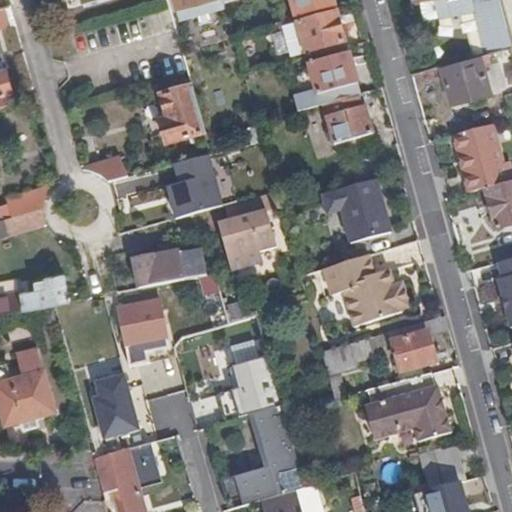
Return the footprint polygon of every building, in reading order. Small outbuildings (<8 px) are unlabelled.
[(0,0),(0,9),(12,6),(10,0),(0,0)] [(201,0),(179,6),(181,18),(226,5),(225,0),(201,0)] [(291,0),(297,19),(336,8),(334,0),(291,0)] [(511,46),(511,45),(499,0),(421,0),(426,20),(439,17),(440,19),(454,16),(463,14),(476,12),(487,53),(490,53),(511,46)] [(0,28),(18,24),(12,6),(0,9),(0,28)] [(339,12),(300,24),(307,54),(348,42),(339,12)] [(463,14),(454,16),(455,22),(465,20),(463,14)] [(295,96),(299,111),(324,105),(356,96),(362,94),(350,53),(310,63),(318,90),(295,96)] [(491,58),(490,53),(487,53),(442,66),(453,104),(507,89),(500,62),(485,66),(484,61),(491,58)] [(0,94),(14,91),(8,68),(0,70),(0,94)] [(170,145),(208,133),(193,77),(161,87),(170,120),(164,122),(170,145)] [(367,114),(362,94),(356,96),(361,116),(367,114)] [(356,96),(324,105),(335,145),(348,142),(352,157),(378,150),(367,114),(361,116),(356,96)] [(504,163),(494,125),(457,135),(472,193),(486,189),(511,181),(511,172),(509,162),(504,163)] [(253,144),(263,142),(260,126),(249,130),(253,144)] [(103,174),(110,180),(130,175),(123,158),(85,169),(89,169),(95,171),(103,174)] [(511,181),(486,189),(496,230),(511,225),(511,181)] [(120,221),(122,233),(227,205),(229,205),(223,183),(181,193),(182,199),(174,201),(163,203),(163,205),(121,216),(118,216),(120,221)] [(48,195),(53,186),(10,198),(11,203),(15,216),(46,207),(46,201),(48,195)] [(224,238),(224,240),(232,271),(262,263),(260,251),(278,247),(268,212),(282,208),(282,207),(277,192),(229,205),(227,205),(231,222),(235,236),(224,238)] [(389,192),(354,202),(365,241),(400,231),(389,192)] [(15,216),(11,203),(0,206),(0,215),(1,220),(7,219),(15,216)] [(46,218),(46,207),(15,216),(7,219),(11,234),(48,224),(46,218)] [(7,219),(1,220),(0,220),(0,237),(11,234),(7,219)] [(224,233),(224,238),(235,236),(231,222),(220,225),(222,234),(224,233)] [(136,259),(141,289),(198,279),(195,263),(189,264),(187,255),(182,256),(181,252),(136,259)] [(370,256),(324,271),(332,297),(344,293),(355,328),(403,313),(402,310),(411,308),(403,284),(397,286),(389,288),(384,272),(375,275),(370,256)] [(511,260),(500,263),(504,278),(499,280),(511,327),(511,260)] [(389,288),(397,286),(392,270),(384,272),(389,288)] [(52,304),(71,301),(65,274),(46,277),(47,287),(0,295),(0,313),(36,307),(52,304)] [(218,275),(204,278),(210,303),(218,303),(219,310),(227,308),(218,275)] [(162,302),(122,310),(128,346),(170,339),(162,302)] [(54,314),(52,304),(36,307),(37,316),(54,314)] [(449,332),(445,317),(323,354),(329,376),(341,372),(338,361),(387,347),(392,343),(401,374),(436,362),(428,333),(439,329),(446,332),(449,332)] [(0,421),(6,420),(7,424),(24,419),(27,431),(43,426),(41,415),(38,406),(55,401),(40,347),(19,353),(22,366),(15,368),(17,377),(13,378),(9,364),(0,366),(0,398),(1,403),(0,402),(0,421)] [(224,423),(247,417),(228,347),(204,353),(224,424),(224,423)] [(171,354),(154,359),(159,377),(176,373),(176,371),(189,368),(186,353),(172,356),(171,354)] [(341,372),(329,376),(336,401),(348,398),(341,372)] [(433,387),(429,375),(381,389),(384,403),(373,405),(366,408),(377,442),(400,434),(398,427),(413,423),(415,431),(418,443),(451,434),(445,412),(440,413),(437,402),(442,401),(438,387),(433,387)] [(137,381),(114,389),(127,438),(151,431),(137,381)] [(381,389),(371,392),(373,405),(384,403),(381,389)] [(38,406),(41,415),(57,410),(55,401),(38,406)] [(286,415),(284,406),(247,417),(224,423),(231,448),(259,441),(266,467),(216,481),(225,511),(263,501),(297,491),(306,488),(286,415)] [(398,427),(400,434),(415,431),(413,423),(398,427)] [(116,453),(129,449),(126,437),(112,441),(116,453)] [(464,481),(455,446),(421,455),(432,491),(441,488),(464,481)] [(116,453),(112,454),(117,473),(108,476),(114,496),(117,495),(121,511),(147,511),(129,449),(116,453)] [(357,473),(328,482),(331,497),(344,493),(349,511),(367,511),(367,509),(357,473)] [(477,478),(464,481),(441,488),(447,511),(479,511),(486,510),(477,478)] [(316,485),(306,488),(312,511),(316,511),(323,510),(316,485)] [(312,511),(306,488),(297,491),(302,511),(312,511)] [(302,511),(297,491),(263,501),(266,511),(302,511)]
